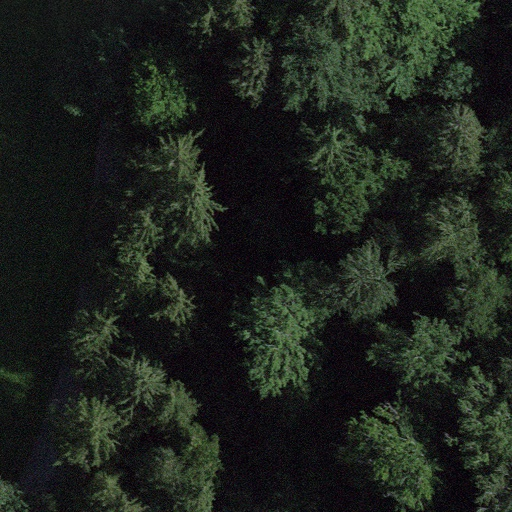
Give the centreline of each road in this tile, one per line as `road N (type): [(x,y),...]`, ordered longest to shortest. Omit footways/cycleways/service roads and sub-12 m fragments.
road 1 (track): [(511,232),(331,300),(66,447)]
road 2 (track): [(130,0),(101,304),(66,447)]
